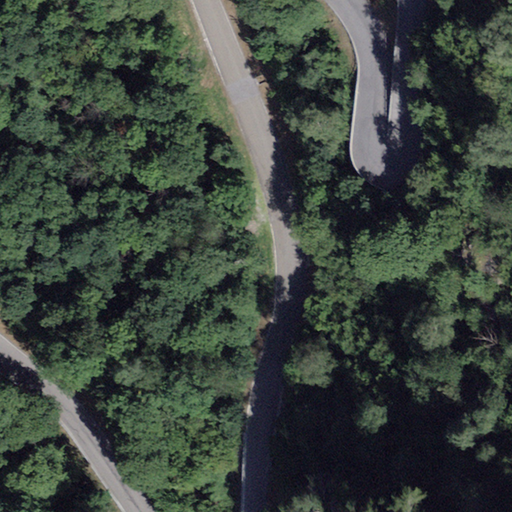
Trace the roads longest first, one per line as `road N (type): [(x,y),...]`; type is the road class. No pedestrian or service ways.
road 1 (tertiary): [(254,511),(263,406),(289,303),(290,245),(277,187),(204,0)]
road 2 (tertiary): [(345,0),(373,59),(367,150),(384,168),(403,151),(409,0)]
road 3 (tertiary): [(0,352),(65,407),(139,511)]
